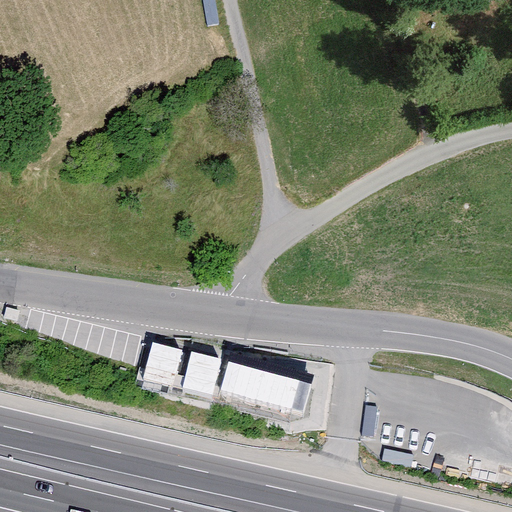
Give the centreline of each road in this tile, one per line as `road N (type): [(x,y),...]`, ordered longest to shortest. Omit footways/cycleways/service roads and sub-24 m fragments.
road 1 (motorway): [(389,511),(0,424)]
road 2 (tertiary): [(202,318),(445,338),(511,360)]
road 3 (unclassified): [(511,131),(462,142),(379,178),(283,243)]
road 4 (unclassified): [(283,243),(224,0)]
road 5 (tertiary): [(0,286),(202,318)]
